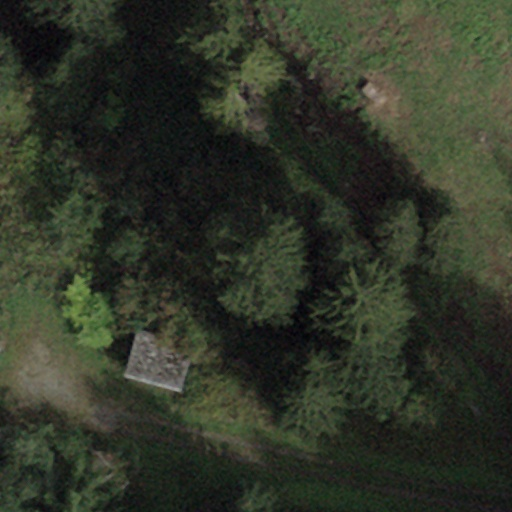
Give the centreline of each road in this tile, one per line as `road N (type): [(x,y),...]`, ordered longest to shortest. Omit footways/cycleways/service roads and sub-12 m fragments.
road 1 (track): [(360,483),(34,403)]
road 2 (track): [(511,498),(425,499),(360,483)]
